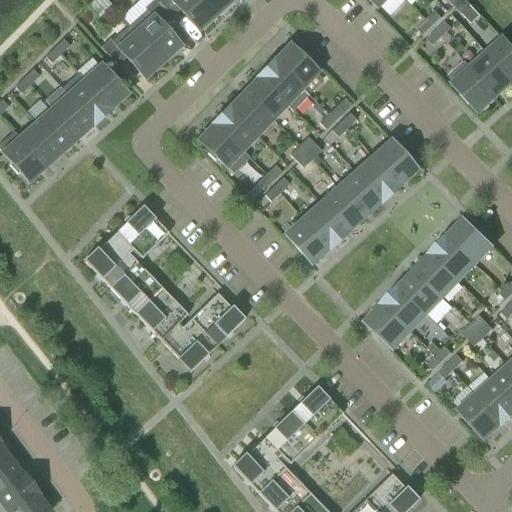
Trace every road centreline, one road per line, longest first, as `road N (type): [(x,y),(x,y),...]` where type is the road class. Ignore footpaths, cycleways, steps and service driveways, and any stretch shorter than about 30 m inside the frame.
road 1 (residential): [(484,502),(140,137),(284,0)]
road 2 (residential): [(308,0),(511,212)]
road 3 (residential): [(0,396),(83,499),(84,511)]
